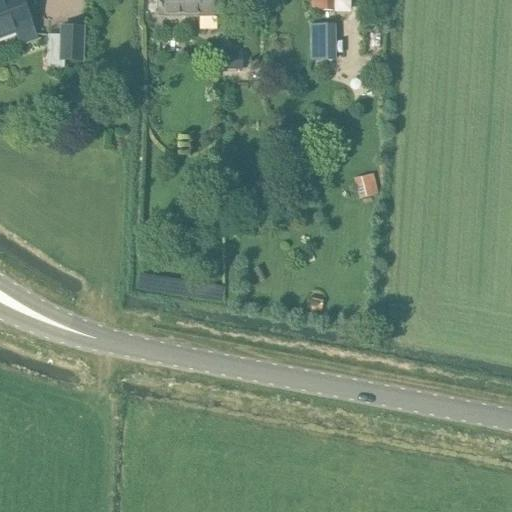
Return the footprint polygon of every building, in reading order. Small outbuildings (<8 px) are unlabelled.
[(0,0),(0,36),(15,30),(21,45),(37,39),(22,0),(0,0)] [(157,0),(157,16),(217,16),(217,0),(157,0)] [(311,0),(311,12),(334,11),(334,0),(311,0)] [(312,23),(312,61),(335,61),(335,23),(312,23)] [(46,68),(64,68),(65,63),(83,63),(84,27),(59,26),(59,36),(47,35),(46,68)] [(241,53),(218,53),(218,71),(241,72),(241,53)] [(358,197),(377,195),(374,174),(355,177),(358,197)]
